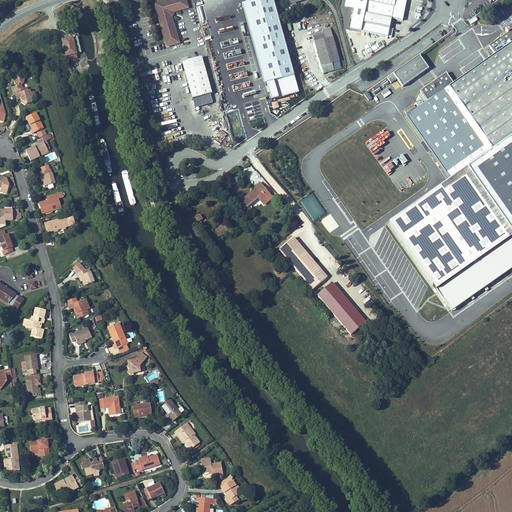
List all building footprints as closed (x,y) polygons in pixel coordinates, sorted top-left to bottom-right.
[(173,13),(188,8),(185,0),(172,0),(173,0),(166,2),(166,1),(155,4),(158,15),(160,21),(160,22),(162,30),(163,29),(164,36),(164,37),(167,47),(179,44),(171,15),(173,13)] [(206,3),(215,33),(251,23),(244,0),(202,0),(204,3),(206,3)] [(363,23),(359,22),(357,31),(391,38),(393,29),(390,28),(392,19),(402,21),(406,0),(395,0),(395,1),(392,0),(367,0),(367,1),(365,13),(363,23)] [(251,23),(215,33),(222,57),(258,47),(251,23)] [(341,68),(330,28),(323,30),(323,33),(313,35),(315,42),(321,67),(322,67),(324,73),(341,68)] [(496,56),(406,117),(449,179),(463,169),(510,237),(511,235),(511,32),(490,48),(496,56)] [(73,38),(63,41),(67,57),(65,57),(66,59),(68,59),(67,57),(70,56),(71,59),(74,58),(74,59),(78,58),(77,54),(73,38)] [(420,56),(387,78),(391,83),(397,79),(403,87),(429,69),(420,56)] [(182,62),(193,99),(212,94),(202,57),(182,62)] [(17,86),(15,87),(17,91),(15,91),(17,95),(16,95),(17,100),(21,99),(22,99),(22,100),(23,101),(23,102),(24,103),(26,102),(26,105),(27,105),(32,103),(31,102),(35,101),(34,98),(36,98),(34,92),(31,93),(30,90),(28,91),(25,92),(24,88),(22,89),(21,85),(20,85),(19,83),(23,84),(25,78),(16,75),(15,82),(17,82),(16,84),(17,86)] [(244,110),(249,124),(270,117),(266,103),(244,110)] [(36,113),(26,118),(30,124),(32,130),(31,131),(32,134),(44,128),(36,113)] [(35,147),(26,152),(31,161),(40,157),(39,155),(48,150),(44,142),(47,141),(49,140),(47,135),(41,138),(43,141),(38,143),(39,144),(34,146),(35,147)] [(43,172),(39,173),(40,177),(42,177),(43,182),(45,187),(55,184),(51,170),(50,170),(48,166),(41,168),(43,172)] [(511,266),(511,235),(510,237),(463,169),(449,179),(386,223),(447,311),(511,266)] [(246,197),(242,201),(248,207),(258,198),(264,205),(272,198),(260,183),(257,186),(258,188),(259,189),(254,193),(253,191),(252,193),(253,193),(247,198),(246,197)] [(63,192),(49,196),(50,200),(48,201),(49,203),(46,204),(46,203),(45,202),(39,204),(42,214),(50,212),(51,210),(53,211),(62,208),(59,201),(58,202),(57,198),(58,198),(64,196),(63,192)] [(13,217),(12,210),(5,211),(5,213),(0,213),(0,228),(6,226),(5,221),(13,221),(18,220),(17,216),(13,217)] [(167,215),(188,247),(195,243),(174,210),(167,215)] [(68,219),(67,217),(52,222),(53,223),(45,225),(47,232),(51,231),(51,229),(53,229),(54,231),(54,232),(57,232),(58,230),(61,229),(63,230),(65,229),(65,228),(70,226),(70,227),(75,225),(73,218),(68,219)] [(224,224),(213,231),(218,238),(221,236),(219,232),(227,228),(224,224)] [(4,231),(0,232),(0,242),(3,251),(2,251),(4,255),(13,251),(12,248),(13,247),(12,244),(13,244),(11,238),(12,238),(11,234),(6,236),(4,231)] [(292,236),(276,250),(309,289),(325,275),(292,236)] [(195,243),(188,247),(190,252),(198,247),(195,243)] [(190,252),(199,264),(206,260),(198,247),(190,252)] [(95,282),(89,269),(86,270),(81,265),(79,263),(73,268),(75,270),(78,273),(79,277),(81,277),(83,281),(85,286),(95,282)] [(34,280),(27,282),(29,290),(37,287),(34,280)] [(16,295),(0,284),(0,298),(9,304),(13,306),(12,306),(17,310),(24,300),(19,297),(18,297),(16,295)] [(76,298),(68,301),(70,306),(68,307),(70,310),(74,309),(75,308),(77,314),(76,314),(78,319),(89,315),(87,310),(90,309),(86,300),(78,303),(76,298)] [(43,324),(44,319),(46,310),(36,308),(34,317),(32,317),(31,321),(29,320),(27,327),(33,328),(33,330),(31,336),(42,338),(44,330),(40,329),(39,329),(40,323),(42,323),(43,324)] [(118,323),(108,327),(112,337),(114,337),(114,338),(113,339),(115,344),(113,345),(115,350),(117,349),(127,345),(124,339),(125,338),(121,329),(120,329),(118,323)] [(73,333),(69,335),(73,342),(76,340),(78,344),(85,341),(92,337),(88,328),(74,334),(73,333)] [(128,349),(127,345),(117,349),(119,353),(128,349)] [(128,361),(130,370),(133,373),(141,372),(139,363),(141,365),(147,357),(145,356),(142,353),(141,353),(136,360),(128,361)] [(36,355),(25,357),(26,362),(22,363),(23,371),(27,370),(27,371),(38,369),(38,365),(37,365),(36,360),(37,360),(36,355)] [(11,374),(11,369),(0,370),(0,374),(0,376),(0,375),(0,387),(2,388),(7,381),(6,375),(11,374)] [(102,377),(98,377),(98,376),(98,375),(97,372),(84,374),(85,375),(85,376),(73,378),(74,383),(77,383),(78,386),(99,383),(99,382),(103,381),(102,377)] [(156,372),(144,377),(147,382),(158,377),(156,372)] [(40,379),(26,381),(29,397),(39,396),(38,389),(38,386),(41,385),(40,385),(47,384),(46,378),(40,379)] [(121,414),(118,397),(103,400),(103,401),(104,408),(104,409),(108,408),(110,408),(112,415),(121,414)] [(173,421),(186,412),(179,404),(175,407),(171,401),(162,407),(168,415),(170,417),(173,421)] [(94,421),(92,406),(91,406),(91,405),(85,406),(84,402),(75,403),(78,423),(91,421),(95,421),(94,421)] [(152,414),(150,403),(138,405),(137,403),(132,403),(134,418),(139,417),(139,416),(147,414),(152,414)] [(52,419),(51,408),(45,409),(45,408),(32,410),(33,420),(41,419),(46,418),(46,420),(52,419)] [(195,434),(187,424),(186,425),(194,435),(195,434)] [(194,435),(186,425),(176,432),(179,435),(180,434),(185,442),(184,442),(184,443),(190,450),(193,448),(198,444),(200,443),(194,435)] [(185,442),(180,434),(179,435),(176,432),(175,433),(183,444),(184,443),(184,442),(185,442)] [(49,456),(47,440),(29,443),(30,452),(39,450),(40,457),(49,456)] [(19,459),(16,445),(5,446),(7,457),(9,456),(10,460),(4,461),(5,468),(9,467),(9,471),(15,470),(14,466),(19,466),(18,460),(19,459)] [(139,472),(160,465),(157,455),(148,458),(148,456),(139,459),(139,460),(135,462),(136,464),(135,464),(137,470),(138,469),(139,472)] [(96,469),(97,466),(99,467),(99,468),(104,467),(101,456),(96,457),(97,459),(94,460),(93,462),(94,464),(93,465),(91,464),(90,459),(86,460),(86,459),(82,460),(83,464),(81,465),(82,470),(84,469),(91,468),(90,471),(90,473),(93,474),(93,477),(99,475),(99,473),(100,471),(98,470),(96,470),(96,469)] [(223,474),(221,463),(211,465),(210,458),(201,460),(203,473),(209,472),(212,471),(212,474),(213,476),(223,474)] [(129,474),(124,460),(112,463),(114,471),(114,473),(117,472),(118,478),(129,474)] [(90,473),(90,471),(91,468),(84,469),(86,476),(93,474),(90,473)] [(241,493),(235,483),(234,484),(232,481),(231,479),(233,478),(231,475),(227,478),(229,483),(225,485),(229,490),(227,491),(230,494),(227,496),(225,497),(230,506),(238,500),(236,496),(241,493)] [(82,486),(78,477),(74,480),(70,482),(68,478),(54,485),(58,493),(67,489),(69,493),(82,486)] [(230,494),(227,491),(229,490),(225,485),(229,483),(227,478),(219,484),(224,493),(225,492),(227,496),(230,494)] [(165,493),(160,483),(155,485),(153,482),(148,484),(150,487),(144,490),(146,495),(146,494),(149,493),(151,499),(155,497),(155,496),(160,494),(160,495),(165,493)] [(146,506),(143,498),(137,500),(134,492),(125,495),(126,500),(130,499),(131,504),(128,505),(128,503),(123,505),(125,511),(133,511),(132,508),(137,506),(138,508),(146,506)] [(209,511),(210,504),(214,505),(215,499),(197,498),(197,502),(199,502),(199,509),(198,511),(209,511)]
